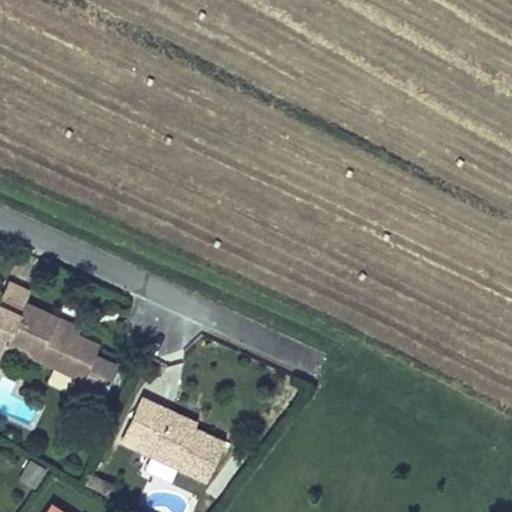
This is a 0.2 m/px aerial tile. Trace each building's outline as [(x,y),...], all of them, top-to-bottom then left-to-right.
[(41,361),(80,378),(89,382),(86,389),(108,400),(121,370),(99,359),(104,349),(80,338),(56,328),(59,321),(28,307),(33,296),(9,286),(0,306),(0,362),(2,364),(9,347),(41,361)] [(80,338),(84,332),(59,321),(56,328),(80,338)] [(73,393),(80,378),(41,361),(38,367),(55,375),(51,382),(73,393)] [(160,405),(145,398),(133,424),(149,431),(160,405)] [(157,456),(181,467),(211,481),(228,443),(197,429),(173,418),(176,412),(160,405),(149,431),(133,424),(125,443),(157,456)] [(197,429),(200,422),(176,412),(173,418),(197,429)] [(35,486),(47,467),(31,456),(19,476),(35,486)] [(172,488),(181,467),(157,456),(147,476),(172,488)] [(65,511),(53,503),(45,511),(65,511)]
